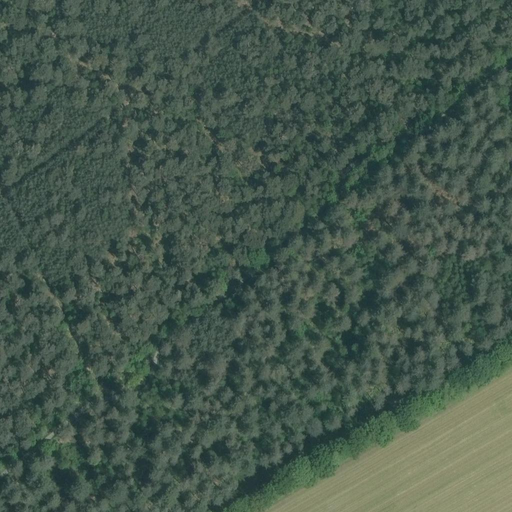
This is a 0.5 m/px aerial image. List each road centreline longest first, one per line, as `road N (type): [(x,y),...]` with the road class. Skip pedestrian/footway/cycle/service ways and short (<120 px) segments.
road 1 (track): [(0,197),(265,0)]
road 2 (track): [(0,180),(99,399)]
